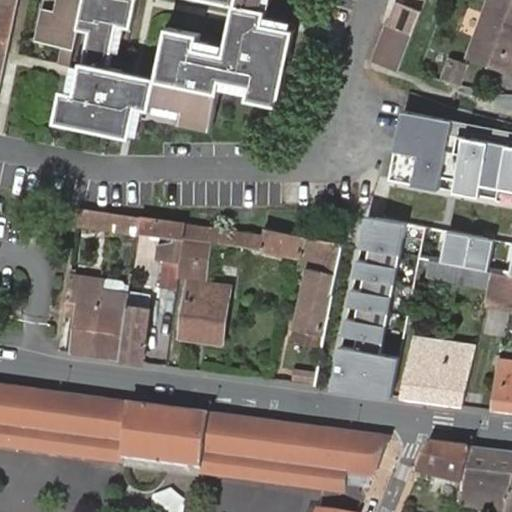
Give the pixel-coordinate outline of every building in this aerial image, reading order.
[(0,0),(0,79),(16,0),(0,0)] [(110,132),(122,71),(111,69),(119,26),(131,29),(137,0),(60,0),(57,11),(45,9),(38,39),(65,46),(61,64),(73,66),(79,33),(83,18),(94,21),(79,96),(65,94),(59,122),(110,132)] [(240,0),(240,4),(263,9),(265,0),(240,0)] [(511,0),(491,0),(469,61),(510,76),(511,70),(511,0)] [(421,12),(394,2),(372,61),(398,71),(421,12)] [(263,9),(240,4),(238,14),(232,40),(293,53),(298,32),(269,25),(270,18),(271,11),(263,9)] [(293,53),(232,40),(229,54),(200,47),(202,33),(171,26),(165,55),(160,79),(222,93),(225,81),(254,87),(251,98),(281,105),(293,53)] [(456,60),(449,79),(463,84),(470,65),(456,60)] [(154,103),(160,79),(122,71),(110,132),(132,136),(139,108),(153,110),(154,103)] [(222,93),(160,79),(154,103),(186,109),(184,123),(214,130),(222,93)] [(390,180),(511,202),(511,144),(452,133),(454,120),(403,111),(390,180)] [(100,219),(102,208),(78,205),(77,216),(100,219)] [(138,226),(139,215),(102,208),(100,219),(101,220),(138,226)] [(187,222),(139,215),(138,226),(137,231),(185,238),(187,222)] [(403,254),(408,225),(368,218),(363,246),(403,254)] [(214,242),(252,249),(255,233),(187,222),(185,238),(182,261),(180,276),(208,281),(214,242)] [(255,233),(252,249),(298,259),(302,236),(263,229),(262,235),(255,233)] [(497,244),(450,234),(444,264),(491,273),(497,244)] [(298,259),(296,266),(308,268),(314,239),(302,236),(298,259)] [(314,239),(308,268),(297,330),(325,335),(341,244),(314,239)] [(363,246),(357,276),(397,283),(403,254),(363,246)] [(161,288),(178,290),(180,276),(182,261),(164,259),(161,288)] [(491,273),(429,261),(426,280),(487,291),(491,273)] [(107,270),(70,264),(69,274),(105,280),(107,270)] [(487,291),(484,304),(511,308),(511,277),(491,273),(487,291)] [(76,314),(71,351),(119,358),(126,304),(128,294),(124,294),(104,291),(105,280),(69,274),(65,300),(78,301),(76,314)] [(397,283),(357,276),(352,305),(392,312),(397,283)] [(125,285),(124,280),(107,278),(105,280),(104,291),(124,294),(125,285)] [(236,290),(190,284),(182,338),(227,344),(236,290)] [(128,294),(126,304),(150,307),(151,297),(128,294)] [(65,300),(63,312),(76,314),(78,301),(65,300)] [(126,304),(119,358),(142,361),(150,307),(126,304)] [(392,312),(352,305),(347,334),(361,337),(387,341),(392,312)] [(295,340),(323,345),(325,335),(297,330),(295,340)] [(414,336),(402,397),(464,407),(475,350),(414,336)] [(358,350),(344,348),(337,389),(396,397),(403,358),(384,355),(387,341),(361,337),(358,350)] [(500,370),(496,411),(511,413),(511,362),(502,361),(502,370),(500,370)] [(294,368),(291,383),(316,386),(318,373),(294,368)] [(389,441),(0,389),(0,426),(125,444),(123,458),(203,470),(205,454),(347,474),(374,478),(389,441)] [(125,444),(0,426),(0,447),(122,464),(123,458),(125,444)] [(430,446),(418,477),(464,485),(472,451),(430,446)] [(511,455),(472,451),(464,485),(458,509),(477,511),(508,511),(511,497),(511,455)] [(345,485),(347,474),(205,454),(203,470),(202,474),(344,493),(345,485)] [(370,488),(374,478),(347,474),(345,485),(370,488)] [(183,511),(185,502),(170,490),(152,498),(151,511),(183,511)]
